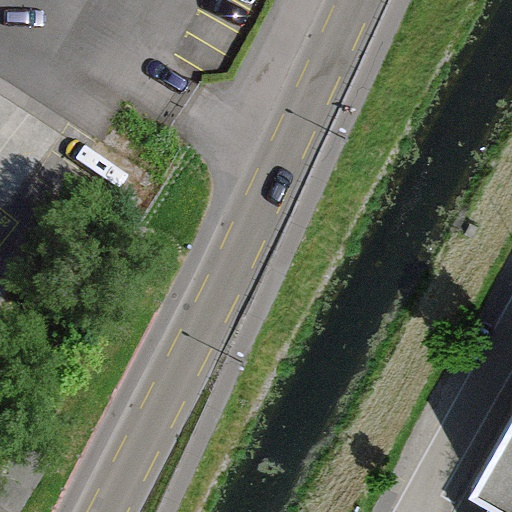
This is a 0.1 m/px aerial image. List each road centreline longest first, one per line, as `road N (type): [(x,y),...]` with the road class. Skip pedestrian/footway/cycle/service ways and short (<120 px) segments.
road 1 (unclassified): [(353,0),(100,511)]
road 2 (residential): [(414,511),(511,337)]
